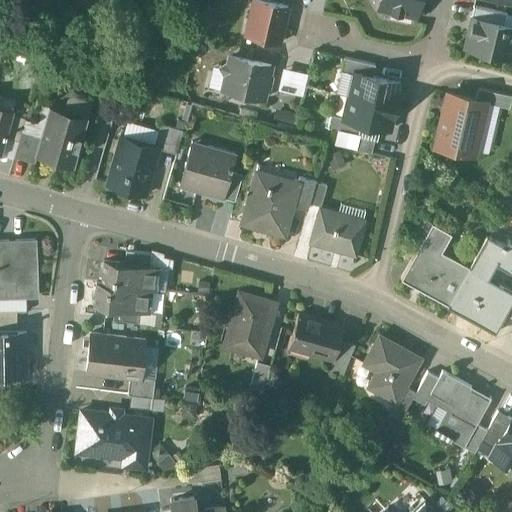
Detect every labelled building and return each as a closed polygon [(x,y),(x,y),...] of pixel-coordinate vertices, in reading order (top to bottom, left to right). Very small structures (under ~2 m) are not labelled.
[(288,5),(268,0),(253,0),(245,34),(279,42),(288,5)] [(380,0),(379,8),(416,16),(419,0),(380,0)] [(507,14),(474,6),(471,19),(473,19),(473,18),(504,25),(507,14)] [(511,27),(504,25),(473,18),(473,19),(466,48),(511,58),(511,53),(511,27)] [(271,65),(230,55),(229,62),(221,67),(226,75),(223,89),(264,98),(271,65)] [(375,64),(344,57),(341,70),(354,73),(354,72),(373,76),(375,64)] [(373,76),(354,72),(354,73),(349,95),(395,106),(401,83),(373,76)] [(511,99),(511,95),(478,88),(475,100),(486,102),(485,103),(510,109),(511,99)] [(475,100),(448,93),(436,145),(474,154),(485,103),(486,102),(475,100)] [(395,106),(349,95),(344,117),(343,118),(361,123),(390,129),(395,106)] [(10,112),(0,109),(0,155),(5,137),(12,113),(13,109),(11,108),(10,112)] [(86,119),(48,108),(40,135),(34,156),(35,157),(73,167),(86,119)] [(25,117),(12,113),(5,137),(19,140),(22,130),(25,117)] [(344,117),(331,114),(328,127),(359,134),(361,123),(343,118),(344,117)] [(182,130),(160,123),(154,144),(158,146),(158,148),(175,153),(182,130)] [(40,135),(22,130),(19,140),(14,157),(34,162),(35,157),(34,156),(40,135)] [(154,144),(119,134),(106,183),(145,194),(158,148),(158,146),(154,144)] [(234,153),(191,141),(178,185),(222,198),(229,171),(234,153)] [(242,175),(229,171),(222,198),(234,201),(242,175)] [(296,184),(255,172),(241,221),(282,233),(291,202),(296,184)] [(315,182),(298,177),(296,184),(291,202),(307,207),(309,203),(315,182)] [(325,185),(315,182),(309,203),(319,206),(325,185)] [(363,221),(319,208),(310,241),(353,254),(363,221)] [(421,218),(407,244),(417,249),(432,223),(421,218)] [(451,234),(432,223),(417,249),(401,279),(448,306),(469,268),(441,252),(451,234)] [(500,245),(486,237),(478,252),(497,262),(495,265),(509,274),(511,269),(511,244),(508,242),(505,247),(501,245),(500,245)] [(0,241),(0,297),(25,296),(36,296),(35,241),(0,241)] [(151,254),(126,251),(124,263),(149,266),(151,254)] [(511,293),(487,279),(495,265),(497,262),(478,252),(469,268),(448,306),(447,307),(494,334),(505,315),(511,302),(511,293)] [(124,263),(103,260),(100,284),(146,289),(151,290),(154,266),(124,263)] [(100,284),(96,283),(93,306),(114,309),(138,312),(143,313),(146,289),(100,284)] [(274,302),(239,292),(224,345),(259,355),(274,302)] [(0,297),(0,310),(17,310),(25,310),(25,296),(0,297)] [(138,312),(114,309),(113,321),(137,323),(138,312)] [(17,310),(0,310),(0,332),(17,333),(17,310)] [(297,313),(289,343),(310,349),(309,353),(332,360),(333,360),(338,341),(343,326),(297,313)] [(27,347),(27,332),(17,333),(0,332),(0,374),(24,374),(23,347),(27,347)] [(145,341),(90,334),(86,373),(130,379),(140,380),(140,379),(145,341)] [(419,359),(379,336),(364,363),(381,373),(372,389),(395,402),(404,386),(419,359)] [(354,346),(338,341),(333,360),(332,360),(329,371),(342,375),(354,346)] [(269,368),(255,364),(248,389),(262,393),(269,368)] [(490,398),(441,371),(438,378),(429,393),(430,394),(427,400),(450,413),(440,431),(438,434),(449,440),(449,439),(463,447),(476,424),(490,398)] [(416,393),(413,398),(424,405),(427,400),(430,394),(429,393),(438,378),(427,372),(416,393)] [(140,380),(130,379),(128,395),(130,395),(152,398),(154,381),(140,379),(140,380)] [(404,386),(395,402),(388,414),(400,420),(413,398),(416,393),(404,386)] [(152,398),(130,395),(128,407),(151,410),(152,398)] [(150,419),(81,411),(76,451),(124,457),(123,465),(144,468),(150,419)] [(486,430),(480,441),(494,449),(511,419),(497,411),(486,430)] [(494,449),(489,458),(510,470),(511,466),(511,416),(511,419),(494,449)] [(476,424),(463,447),(474,453),(480,441),(486,430),(476,424)] [(194,498),(171,501),(172,509),(172,511),(223,511),(223,508),(196,511),(194,498)] [(390,511),(387,508),(382,511),(434,511),(424,501),(412,511),(390,511)]
